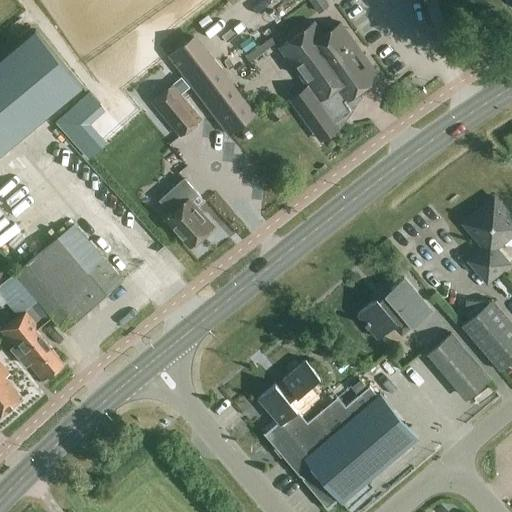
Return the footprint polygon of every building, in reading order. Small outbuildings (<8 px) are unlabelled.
[(329,6),(324,0),(308,0),(318,13),(329,6)] [(291,99),(318,137),(336,124),(357,95),(358,94),(380,78),(341,23),(325,35),(316,23),(280,48),(308,87),(291,99)] [(35,32),(0,59),(0,156),(82,87),(35,32)] [(257,114),(196,34),(168,56),(229,136),(257,114)] [(151,102),(180,136),(201,118),(172,84),(151,102)] [(198,206),(191,199),(198,193),(185,179),(175,188),(161,201),(172,213),(166,218),(179,233),(193,247),(214,228),(196,208),(198,206)] [(487,281),(509,263),(496,248),(511,233),(511,217),(494,196),(463,222),(484,247),(469,260),(487,281)] [(16,271),(53,315),(65,329),(123,280),(75,222),(16,271)] [(16,271),(0,284),(0,293),(7,301),(19,315),(1,330),(14,346),(11,348),(26,365),(29,363),(42,379),(48,374),(49,375),(64,363),(48,344),(35,329),(53,315),(16,271)] [(432,310),(404,277),(378,299),(377,297),(357,314),(378,338),(394,325),(402,334),(411,325),(413,327),(432,310)] [(511,360),(511,322),(492,299),(489,301),(466,299),(464,322),(461,325),(500,370),(511,360)] [(469,397),(490,379),(451,333),(430,351),(469,397)] [(321,377),(306,360),(259,398),(279,422),(264,434),(328,508),(339,499),(342,503),(419,438),(381,392),(377,396),(369,386),(344,408),(336,398),(308,422),(291,402),(321,377)] [(0,416),(21,398),(5,377),(9,374),(0,362),(0,416)]
